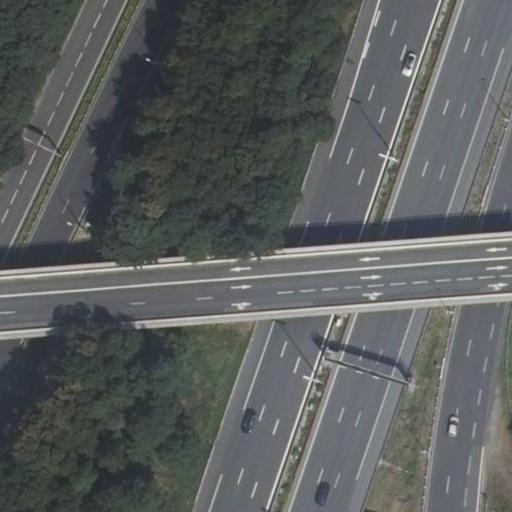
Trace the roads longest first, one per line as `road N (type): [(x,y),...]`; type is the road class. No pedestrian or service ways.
road 1 (motorway): [(321,511),(495,0)]
road 2 (motorway): [(409,0),(239,511)]
road 3 (secondary): [(0,311),(511,273)]
road 4 (secondary): [(511,253),(0,287)]
road 5 (motorway): [(166,0),(0,360)]
road 6 (motorway): [(451,511),(481,308),(511,204)]
road 7 (secondary): [(86,44),(0,227)]
